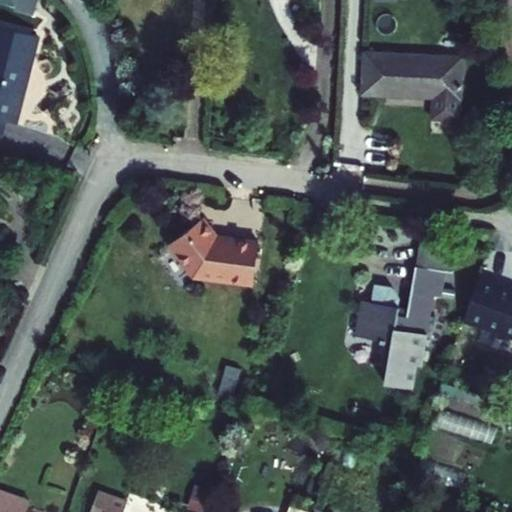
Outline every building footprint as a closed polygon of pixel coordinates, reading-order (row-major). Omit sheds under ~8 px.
[(3,0),(38,9),(40,0),(3,0)] [(25,72),(35,40),(0,28),(0,124),(8,127),(20,87),(14,85),(18,69),(25,72)] [(453,98),(455,59),(358,52),(355,92),(453,98)] [(195,272),(205,274),(219,233),(204,216),(169,241),(195,272)] [(261,240),(219,233),(205,274),(254,282),(261,240)] [(459,240),(420,236),(415,265),(448,270),(444,295),(457,298),(461,272),(456,271),(459,240)] [(448,270),(415,265),(406,319),(395,317),(396,300),(389,291),(374,288),(372,303),(356,301),(350,336),(393,343),(391,356),(383,361),(389,370),(387,381),(415,385),(420,361),(425,362),(436,294),(444,295),(448,270)] [(511,286),(480,275),(463,324),(511,341),(511,286)] [(397,502),(407,473),(369,459),(359,488),(397,502)] [(123,511),(129,499),(99,488),(89,511),(123,511)] [(0,493),(0,511),(23,511),(27,502),(0,493)]
